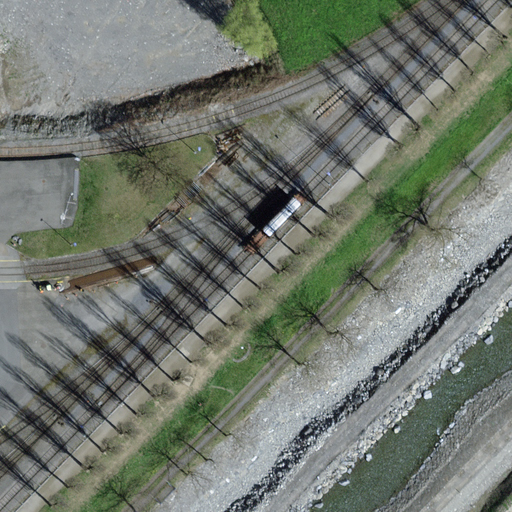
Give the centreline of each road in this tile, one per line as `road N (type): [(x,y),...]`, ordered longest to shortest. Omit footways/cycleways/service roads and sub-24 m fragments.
road 1 (track): [(132,511),(511,122)]
road 2 (track): [(511,288),(290,511)]
